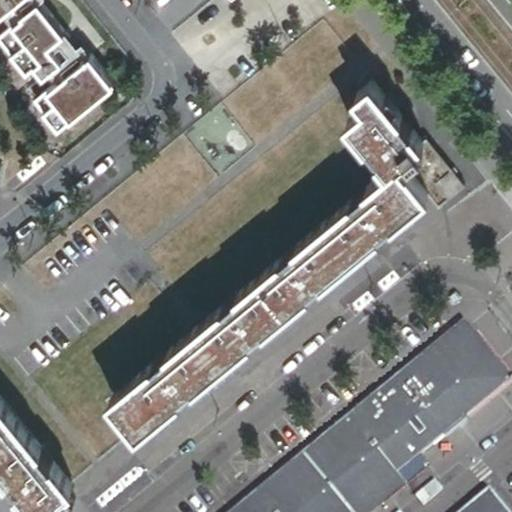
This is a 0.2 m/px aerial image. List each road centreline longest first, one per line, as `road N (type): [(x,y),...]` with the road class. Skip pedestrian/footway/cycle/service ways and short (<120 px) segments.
road 1 (residential): [(146,511),(428,277),(470,276),(511,314)]
road 2 (residential): [(1,234),(151,111),(161,89),(151,58),(104,0)]
road 3 (secondary): [(417,0),(511,114)]
